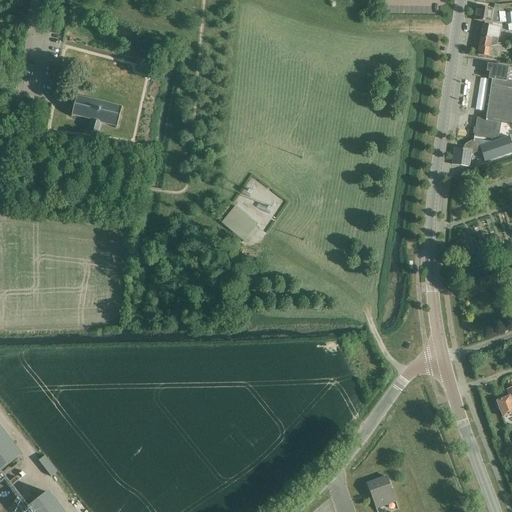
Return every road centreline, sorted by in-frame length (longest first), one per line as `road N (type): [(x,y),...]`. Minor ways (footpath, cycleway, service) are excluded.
road 1 (tertiary): [(441,357),(431,206),(461,0)]
road 2 (tertiary): [(495,511),(441,357)]
road 3 (unclassified): [(291,511),(350,453),(396,388)]
